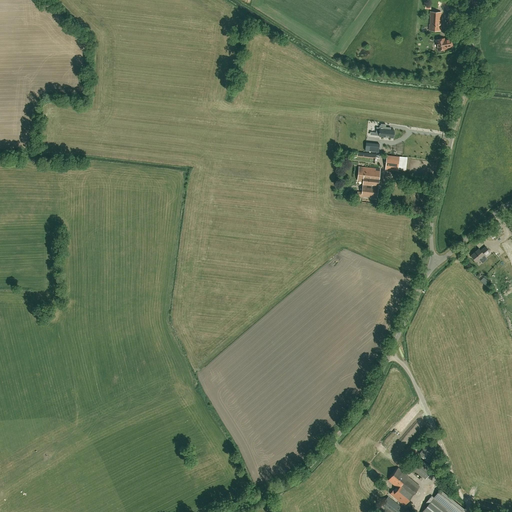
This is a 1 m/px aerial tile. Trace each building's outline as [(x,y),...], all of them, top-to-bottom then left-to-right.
[(448,1),(447,0),(441,0),(444,4),(447,10),(452,7),(448,1)] [(431,16),(430,25),(429,30),(440,31),(441,12),(430,12),(430,16),(431,16)] [(451,28),(459,23),(454,14),(446,18),(451,28)] [(438,50),(441,50),(443,50),(444,49),(446,49),(446,48),(452,46),(451,38),(444,40),(444,38),(436,40),(438,50)] [(391,128),(380,127),(379,136),(393,138),(394,130),(390,129),(391,128)] [(375,152),(376,144),(366,143),(365,150),(375,152)] [(406,170),(407,157),(387,155),(385,170),(398,171),(398,169),(406,170)] [(365,178),(379,179),(380,169),(359,167),(358,176),(365,177),(365,178)] [(377,198),(379,179),(365,178),(365,177),(358,176),(358,181),(363,181),(362,192),(358,191),(357,196),(377,198)] [(486,246),(481,251),(479,249),(471,255),(476,261),(479,258),(483,254),(484,254),(485,255),(490,251),(486,246)] [(428,462),(438,450),(428,442),(419,454),(428,462)] [(415,457),(419,452),(410,445),(406,450),(415,457)] [(413,469),(425,479),(430,473),(435,477),(439,472),(434,468),(433,469),(421,459),(413,469)] [(404,505),(419,486),(408,476),(398,468),(388,480),(397,486),(394,490),(393,489),(390,494),(404,505)] [(427,505),(421,511),(462,511),(465,509),(440,489),(434,497),(431,496),(425,504),(427,505)] [(390,511),(407,511),(388,496),(381,505),(390,511)]
